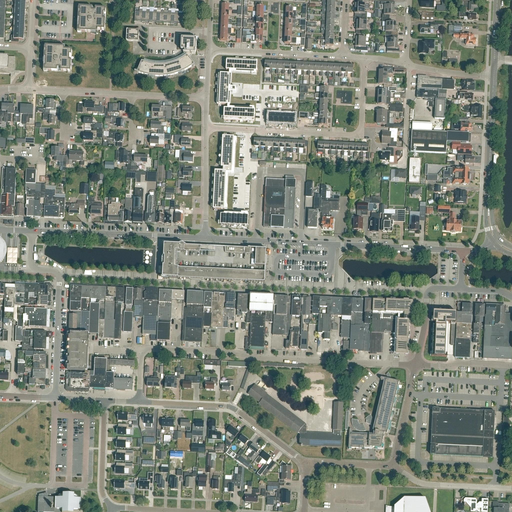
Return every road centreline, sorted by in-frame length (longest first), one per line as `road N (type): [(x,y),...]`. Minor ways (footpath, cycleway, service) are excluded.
road 1 (residential): [(415,364),(139,352)]
road 2 (tertiary): [(439,249),(205,238)]
road 3 (unclassified): [(305,463),(227,405),(140,402)]
road 4 (tertiary): [(205,238),(31,231)]
road 5 (tertiary): [(495,240),(488,212),(493,75)]
road 6 (residential): [(285,132),(361,134),(363,57)]
road 7 (residential): [(341,55),(208,49)]
road 8 (residential): [(511,487),(421,483),(392,465)]
road 9 (unclassified): [(55,399),(58,276)]
